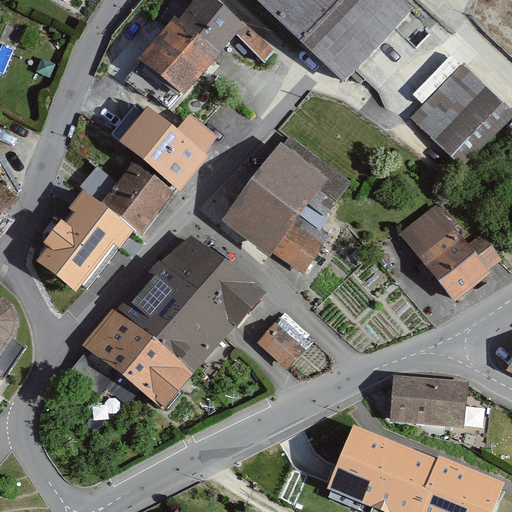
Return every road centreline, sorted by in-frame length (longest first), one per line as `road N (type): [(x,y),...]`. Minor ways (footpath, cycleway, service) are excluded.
road 1 (tertiary): [(414,354),(299,403),(102,508)]
road 2 (unclassified): [(13,247),(95,34),(120,0)]
road 3 (residential): [(21,428),(50,342),(19,281),(13,247)]
